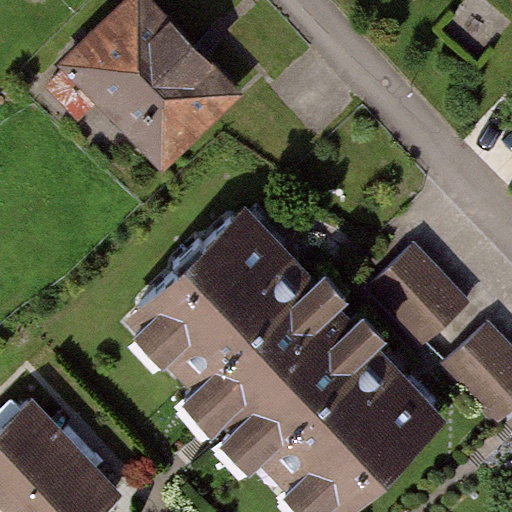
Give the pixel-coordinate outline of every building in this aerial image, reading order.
[(163,0),(127,0),(60,63),(160,170),(247,89),(163,0)] [(258,203),(131,314),(305,511),(345,511),(450,421),(258,203)] [(466,303),(413,246),(372,283),(426,341),(466,303)] [(511,407),(511,351),(486,324),(446,361),(500,418),(511,407)] [(42,400),(0,436),(0,511),(103,511),(125,492),(42,400)]
